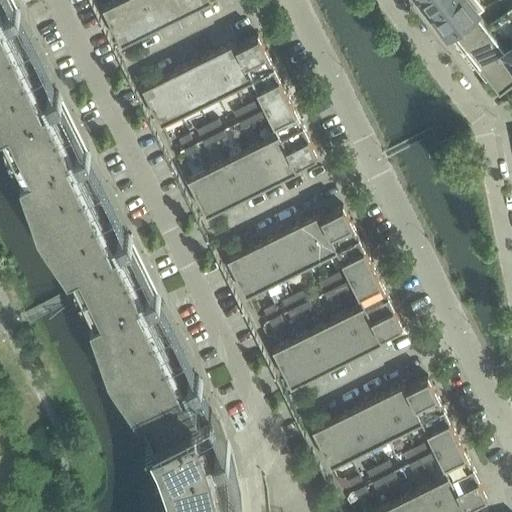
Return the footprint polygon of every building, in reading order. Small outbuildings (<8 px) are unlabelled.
[(0,0),(0,132),(3,131),(25,176),(21,178),(35,217),(39,230),(69,275),(73,273),(79,286),(83,293),(84,295),(95,319),(91,321),(109,372),(140,416),(143,416),(155,438),(215,409),(214,408),(203,385),(203,384),(203,383),(203,382),(202,381),(202,380),(201,379),(201,378),(200,378),(200,377),(200,376),(199,376),(198,375),(197,376),(186,351),(173,325),(160,301),(160,300),(161,300),(161,299),(161,298),(161,297),(160,297),(160,296),(160,295),(160,294),(159,294),(159,293),(158,292),(157,290),(156,290),(155,290),(145,270),(142,264),(132,243),(133,242),(133,241),(133,240),(132,240),(132,239),(132,238),(131,237),(131,236),(130,235),(129,233),(128,233),(127,233),(119,217),(116,208),(103,182),(89,158),(90,158),(91,157),(91,156),(91,155),(90,155),(90,154),(90,153),(90,152),(89,152),(89,151),(88,150),(87,149),(87,148),(86,148),(85,148),(81,139),(78,134),(76,130),(73,125),(71,120),(69,115),(66,110),(64,105),(62,101),(62,100),(63,99),(62,98),(62,97),(62,96),(61,96),(61,95),(61,94),(60,93),(60,92),(59,92),(59,91),(58,91),(57,91),(56,91),(55,88),(45,66),(32,40),(19,16),(20,16),(20,15),(21,14),(21,13),(20,13),(20,12),(20,11),(19,10),(19,9),(18,8),(18,7),(17,6),(16,5),(15,5),(14,3),(12,0),(0,0)] [(123,0),(113,0),(103,5),(122,42),(140,33),(123,0)] [(147,0),(123,0),(140,33),(159,24),(147,0)] [(170,0),(147,0),(159,24),(177,14),(170,0)] [(193,0),(170,0),(177,14),(196,5),(193,0)] [(420,0),(421,2),(419,3),(425,11),(427,9),(428,11),(429,10),(434,16),(455,0),(420,0)] [(455,0),(434,16),(435,18),(434,18),(435,20),(433,21),(439,29),(441,27),(442,29),(443,28),(448,34),(478,11),(478,12),(485,7),(479,0),(455,0)] [(478,11),(448,34),(448,35),(451,33),(464,51),(492,29),(478,12),(478,11)] [(492,29),(464,51),(478,69),(506,47),(492,29)] [(247,61),(253,73),(273,63),(267,51),(259,33),(238,43),(247,61)] [(236,39),(217,48),(236,85),(253,77),(254,76),(253,73),(247,61),(238,43),(236,39)] [(511,54),(507,47),(506,47),(478,69),(486,79),(490,76),(500,89),(503,87),(505,86),(506,88),(511,83),(511,54)] [(217,48),(199,57),(217,94),(236,85),(217,48)] [(199,57),(180,67),(199,104),(217,94),(199,57)] [(254,76),(253,77),(257,85),(266,104),(288,93),(279,75),(273,63),(253,73),(254,76)] [(180,67),(162,76),(180,113),(199,104),(180,67)] [(162,76),(143,85),(161,122),(180,113),(162,76)] [(281,130),(282,132),(303,123),(297,110),(288,93),(266,104),(275,121),(280,131),(281,130)] [(255,98),(244,104),(247,110),(258,104),(255,98)] [(244,104),(233,109),(236,115),(247,110),(244,104)] [(261,110),(250,115),(253,121),(264,116),(261,110)] [(250,115),(239,120),(242,126),(253,121),(250,115)] [(219,117),(208,122),(211,128),(222,123),(219,117)] [(208,122),(197,127),(200,133),(211,128),(208,122)] [(303,123),(282,132),(288,145),(297,162),(318,152),(303,123)] [(224,128),(213,133),(216,139),(227,134),(224,128)] [(280,131),(263,139),(281,176),(299,167),(297,162),(288,145),(282,132),(281,130),(280,131)] [(190,131),(179,136),(182,142),(193,137),(190,131)] [(213,133),(203,139),(205,144),(216,139),(213,133)] [(263,139),(244,148),(262,185),(281,176),(263,139)] [(195,142),(184,148),(187,153),(198,148),(195,142)] [(244,148),(225,158),(244,194),(262,185),(244,148)] [(225,158),(207,167),(225,204),(244,194),(225,158)] [(207,167),(188,176),(207,213),(225,204),(207,167)] [(332,232),(338,244),(358,234),(352,222),(343,204),(323,214),(332,232)] [(321,210),(302,219),(321,256),(338,247),(339,247),(338,244),(332,232),(323,214),(321,210)] [(302,219),(284,228),(302,265),(321,256),(302,219)] [(284,228),(265,237),(283,274),(302,265),(284,228)] [(358,234),(338,244),(339,247),(338,247),(342,256),(351,274),(373,263),(364,246),(358,234)] [(265,237),(247,247),(265,283),(283,274),(265,237)] [(247,247),(228,256),(246,293),(265,283),(247,247)] [(373,263),(351,274),(359,291),(364,301),(366,301),(367,303),(388,293),(381,280),(373,263)] [(340,269),(329,274),(332,280),(343,275),(340,269)] [(329,274),(318,280),(321,286),(332,280),(329,274)] [(346,280),(335,286),(338,292),(349,286),(346,280)] [(335,286),(324,291),(327,297),(338,292),(335,286)] [(303,287),(293,293),(296,299),(306,293),(303,287)] [(293,293),(282,298),(285,304),(296,299),(293,293)] [(388,293),(367,303),(373,316),(382,333),(402,323),(394,306),(388,293)] [(309,298),(298,304),(301,310),(312,304),(309,298)] [(364,301),(347,310),(366,347),(384,337),(382,333),(373,316),(367,303),(366,301),(364,301)] [(275,302),(264,307),(266,313),(278,308),(275,302)] [(298,304),(287,309),(290,315),(301,310),(298,304)] [(347,310),(329,319),(347,356),(366,347),(347,310)] [(280,313),(269,318),(272,324),(283,319),(280,313)] [(329,319),(310,328),(329,365),(347,356),(329,319)] [(310,328),(292,338),(310,374),(329,365),(310,328)] [(292,338),(273,347),(292,384),(310,374),(292,338)] [(417,403),(423,415),(443,404),(437,393),(428,375),(408,385),(417,403)] [(406,380),(387,390),(405,427),(423,418),(424,417),(423,415),(417,403),(408,385),(406,380)] [(387,390),(369,399),(387,436),(405,427),(387,390)] [(369,399),(350,408),(368,445),(387,436),(369,399)] [(424,417),(423,418),(427,427),(436,445),(458,434),(449,416),(443,404),(423,415),(424,417)] [(350,408),(331,417),(350,454),(368,445),(350,408)] [(270,511),(269,496),(268,486),(265,474),(254,477),(239,480),(233,455),(231,448),(230,443),(227,439),(226,436),(220,419),(215,409),(155,438),(160,450),(166,465),(170,477),(173,493),(176,505),(176,511),(270,511)] [(331,417),(313,427),(331,464),(350,454),(331,417)] [(458,434),(436,445),(444,462),(449,472),(451,471),(452,474),(473,464),(466,451),(458,434)] [(425,440),(414,445),(417,451),(428,446),(425,440)] [(414,445),(403,451),(406,457),(417,451),(414,445)] [(431,451),(420,456),(423,462),(434,457),(431,451)] [(420,456),(409,462),(412,468),(423,462),(420,456)] [(389,458),(378,463),(381,469),(392,464),(389,458)] [(378,463),(367,469),(370,475),(381,469),(378,463)] [(473,464),(452,474),(458,486),(467,504),(487,494),(479,476),(473,464)] [(394,469),(383,475),(386,481),(397,475),(394,469)] [(449,472),(432,481),(447,511),(461,511),(469,508),(467,504),(458,486),(452,474),(451,471),(449,472)] [(360,472),(349,478),(351,484),(363,478),(360,472)] [(383,475),(372,480),(375,486),(386,481),(383,475)] [(447,511),(432,481),(414,490),(424,511),(447,511)] [(365,484),(354,489),(357,495),(368,490),(365,484)] [(424,511),(414,490),(395,499),(401,511),(424,511)] [(401,511),(395,499),(377,508),(378,511),(401,511)]
